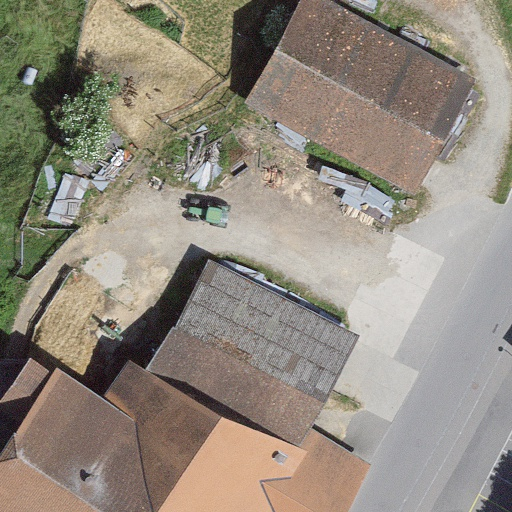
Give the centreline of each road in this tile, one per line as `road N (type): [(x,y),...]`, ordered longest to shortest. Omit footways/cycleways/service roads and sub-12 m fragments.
road 1 (track): [(1,372),(70,260),(245,212),(482,338)]
road 2 (residential): [(511,267),(439,423),(385,511)]
